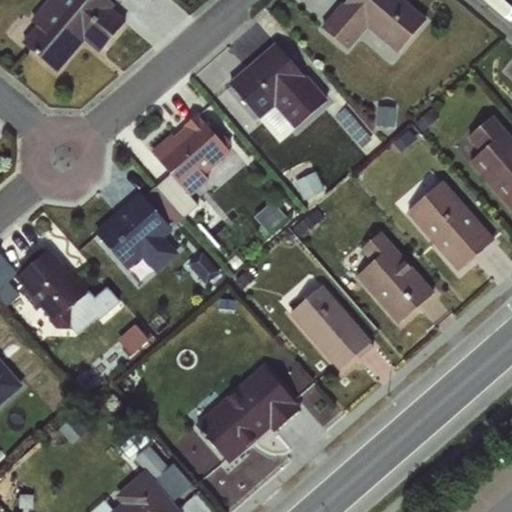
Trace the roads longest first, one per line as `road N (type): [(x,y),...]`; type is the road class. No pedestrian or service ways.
road 1 (secondary): [(318,511),(511,345)]
road 2 (residential): [(238,0),(62,151)]
